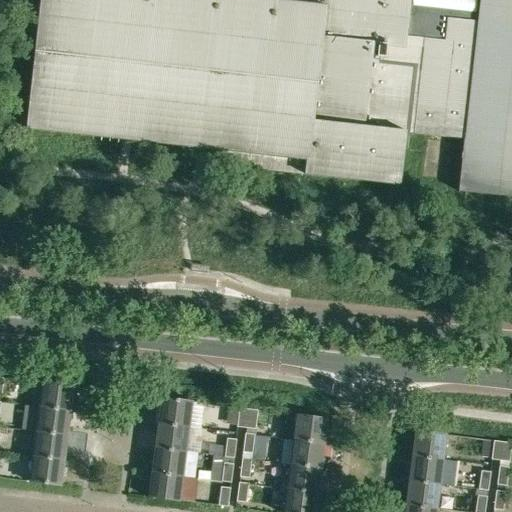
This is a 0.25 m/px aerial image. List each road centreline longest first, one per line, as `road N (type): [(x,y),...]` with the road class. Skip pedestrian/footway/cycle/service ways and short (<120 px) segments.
road 1 (secondary): [(511,339),(0,282)]
road 2 (secondary): [(0,328),(511,381)]
